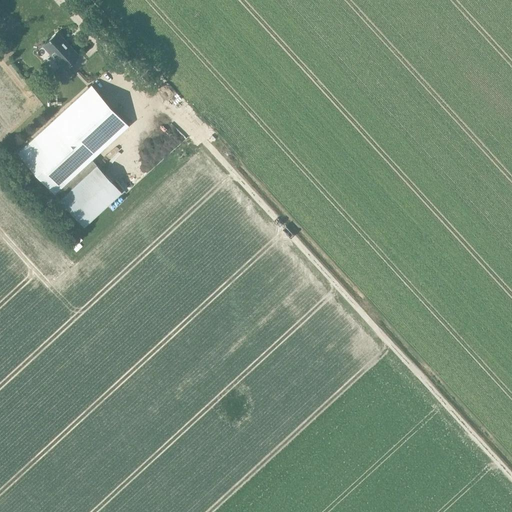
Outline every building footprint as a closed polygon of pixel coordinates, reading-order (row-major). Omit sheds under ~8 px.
[(54,75),(63,85),(74,75),(73,75),(66,68),(79,56),(68,45),(67,45),(56,33),(42,46),(62,68),(54,75)] [(17,153),(32,168),(54,193),(91,160),(127,126),(91,86),(17,153)] [(140,102),(136,106),(147,117),(151,113),(140,102)] [(148,142),(142,146),(147,154),(153,149),(148,142)] [(91,160),(54,193),(60,199),(97,166),(91,160)] [(59,200),(84,227),(121,193),(97,166),(60,199),(59,200)]
